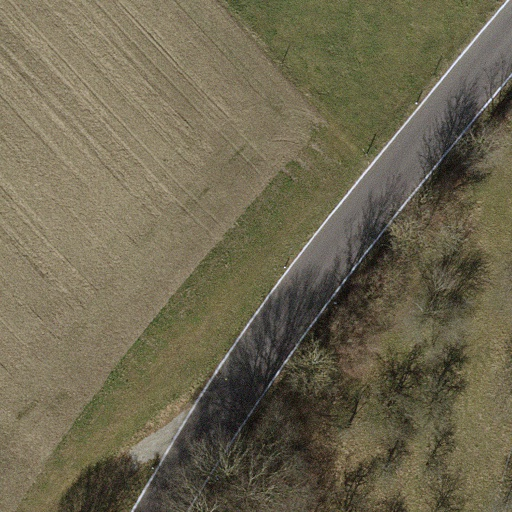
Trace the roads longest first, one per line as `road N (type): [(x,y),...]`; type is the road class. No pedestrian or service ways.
road 1 (tertiary): [(511,38),(270,342),(158,511)]
road 2 (track): [(232,398),(145,449),(66,511)]
